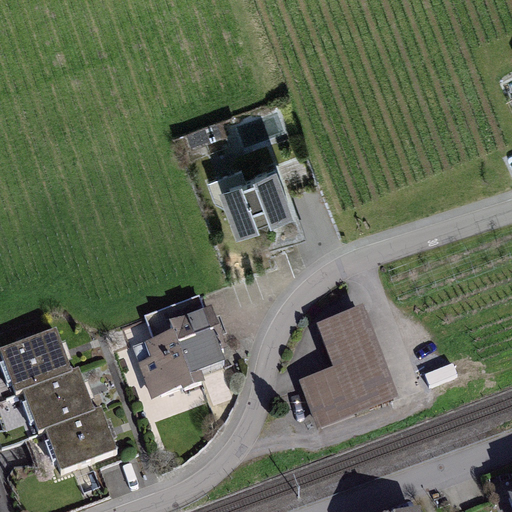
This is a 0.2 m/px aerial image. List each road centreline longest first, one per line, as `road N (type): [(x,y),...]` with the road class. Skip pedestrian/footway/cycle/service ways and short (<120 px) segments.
road 1 (residential): [(511,212),(336,271),(280,335),(248,440),(197,490),(140,511)]
road 2 (residential): [(511,446),(338,511)]
